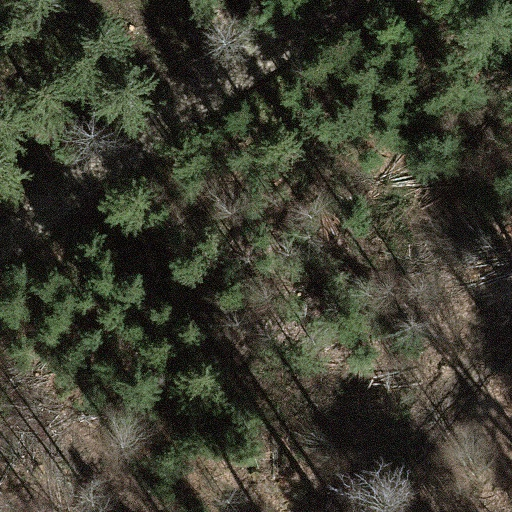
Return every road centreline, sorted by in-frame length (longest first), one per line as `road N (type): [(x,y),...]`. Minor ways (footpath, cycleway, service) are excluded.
road 1 (track): [(325,0),(0,235)]
road 2 (track): [(347,511),(511,349)]
